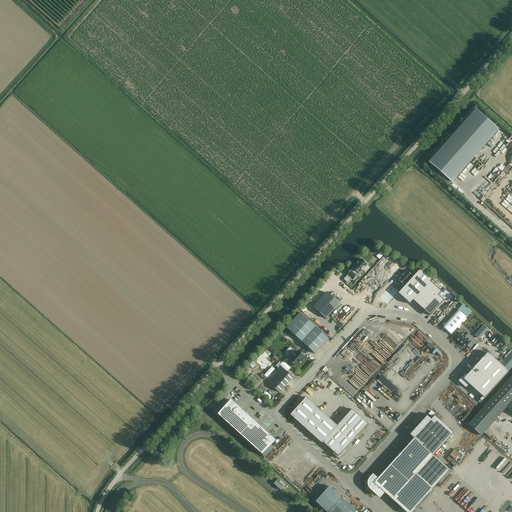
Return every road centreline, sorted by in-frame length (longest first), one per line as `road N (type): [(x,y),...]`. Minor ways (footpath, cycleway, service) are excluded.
road 1 (unclassified): [(218,366),(511,38)]
road 2 (unclassified): [(273,416),(368,311),(414,317),(455,354),(456,365),(348,484)]
road 3 (unclassified): [(97,511),(120,474),(218,366)]
